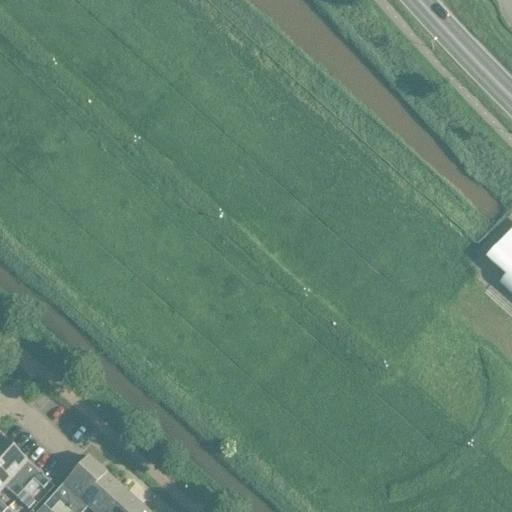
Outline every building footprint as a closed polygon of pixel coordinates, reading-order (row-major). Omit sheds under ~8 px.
[(511,231),(491,255),(488,258),(507,276),(501,283),(511,292),(511,231)] [(49,482),(39,473),(0,437),(0,470),(23,491),(32,480),(42,489),(49,482)] [(87,457),(51,496),(43,506),(49,511),(50,511),(59,503),(68,511),(69,511),(105,473),(87,457)] [(23,491),(0,470),(0,492),(4,487),(16,498),(23,491)] [(102,511),(123,489),(105,473),(69,511),(82,511),(87,507),(92,511),(102,511)] [(134,511),(141,505),(123,489),(102,511),(134,511)]
